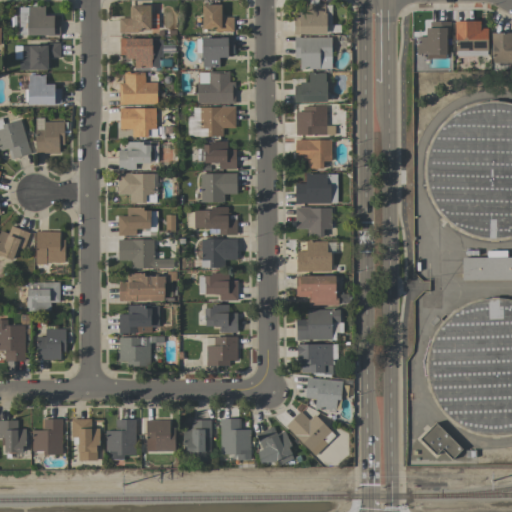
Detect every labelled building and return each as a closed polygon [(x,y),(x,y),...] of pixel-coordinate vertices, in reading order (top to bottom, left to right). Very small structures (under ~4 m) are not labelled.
[(330,34),(330,5),(318,5),(318,0),(314,0),(307,0),(307,15),(293,15),(294,34),(330,34)] [(233,31),(233,17),(220,17),(221,5),(202,4),(202,30),(233,31)] [(118,32),(150,32),(150,6),(129,5),(129,18),(119,18),(118,32)] [(59,35),(59,17),(44,17),(44,6),(28,6),(28,13),(18,13),(18,36),(59,35)] [(448,22),(427,21),(427,37),(416,37),(416,53),(425,54),(425,59),(447,59),(448,22)] [(487,28),(479,28),(480,22),(456,21),(455,56),(487,57),(487,28)] [(491,63),(511,62),(511,32),(491,33),(491,63)] [(233,56),(233,37),(196,38),(196,53),(201,53),(202,68),(218,67),(218,57),(233,56)] [(330,37),(294,38),(294,59),(299,59),(299,70),(331,69),(330,37)] [(151,38),(119,38),(119,58),(133,57),(134,68),(152,68),(151,38)] [(29,70),(47,70),(47,58),(60,57),(59,44),(29,45),(29,70)] [(28,45),(20,45),(20,70),(28,70),(28,45)] [(118,83),(118,105),(156,104),(156,82),(144,83),(144,72),(124,73),(124,83),(118,83)] [(196,72),(197,104),(234,103),(234,81),(229,81),(229,72),(196,72)] [(326,102),(325,72),(308,73),(308,84),(293,84),(294,103),(326,102)] [(60,86),(45,86),(45,75),(27,75),(27,105),(60,105),(60,86)] [(426,185),(444,221),(477,236),(511,237),(511,103),(478,102),(443,120),(427,154),(426,185)] [(295,136),(334,135),(334,125),(326,125),(325,106),(303,106),(303,112),(295,112),(295,136)] [(234,107),(191,108),(191,137),(222,136),(222,128),(234,128),(234,107)] [(155,108),(119,108),(119,129),(131,130),(131,137),(147,137),(147,129),(155,129),(155,108)] [(20,119),(2,124),(1,119),(0,118),(0,148),(7,146),(11,159),(29,154),(20,119)] [(63,120),(35,121),(35,153),(59,153),(58,145),(63,145),(63,120)] [(331,140),(294,140),(294,159),(307,160),(306,168),(323,169),(323,161),(330,161),(331,140)] [(118,150),(117,170),(135,170),(135,163),(149,164),(149,142),(126,142),(126,150),(118,150)] [(235,149),(227,150),(227,142),(202,142),(203,164),(217,163),(217,169),(235,169),(235,149)] [(154,173),(117,174),(117,195),(129,195),(129,203),(155,203),(154,173)] [(200,174),(200,202),(224,202),(224,194),(236,194),(235,173),(200,174)] [(294,203),(336,204),(336,174),(305,174),(305,184),(294,184),(294,203)] [(117,235),(135,235),(135,230),(156,230),(156,211),(142,211),(142,208),(126,208),(126,215),(117,215),(117,235)] [(194,229),(208,229),(208,235),(236,234),(236,215),(227,216),(227,208),(193,209),(194,229)] [(330,208),(294,208),(295,229),(307,229),(307,236),(323,236),(323,229),(331,229),(330,208)] [(1,231),(0,233),(0,256),(12,261),(17,247),(23,249),(29,233),(11,226),(8,234),(1,231)] [(64,263),(64,239),(59,239),(59,232),(35,232),(35,263),(64,263)] [(153,240),(118,239),(118,261),(129,261),(129,268),(172,268),(172,259),(153,259),(153,240)] [(236,239),(201,239),(200,268),(224,268),(224,260),(236,260),(236,239)] [(327,241),(306,241),(306,252),(295,252),(295,272),(330,272),(330,251),(327,251),(327,241)] [(461,258),(511,257),(511,280),(461,280),(461,258)] [(118,282),(118,301),(164,301),(163,274),(126,275),(126,282),(118,282)] [(236,281),(228,281),(227,274),(197,274),(198,295),(218,295),(218,300),(236,300),(236,281)] [(295,297),(308,297),(308,306),(336,305),(335,275),(295,276),(295,297)] [(59,282),(26,282),(26,311),(49,311),(49,302),(58,302),(59,282)] [(499,435),(511,431),(511,300),(488,298),(450,310),(429,350),(427,374),(441,415),(475,433),(499,435)] [(118,334),(151,333),(151,327),(158,327),(157,305),(126,306),(127,314),(117,314),(118,334)] [(227,305),(204,306),(204,327),(218,326),(218,333),(237,332),(236,313),(228,313),(227,305)] [(295,340),(335,340),(335,333),(340,333),(340,310),(306,310),(306,319),(295,319),(295,340)] [(24,361),(23,325),(6,326),(6,319),(0,319),(0,350),(4,351),(5,361),(24,361)] [(64,329),(45,329),(45,337),(36,337),(36,360),(63,360),(64,329)] [(205,346),(206,365),(237,364),(236,336),(213,337),(213,345),(205,346)] [(149,365),(150,338),(118,337),(118,365),(149,365)] [(298,344),(298,373),(331,374),(332,359),(336,360),(336,345),(298,344)] [(341,381),(306,377),(304,398),(314,399),(313,409),(338,411),(341,381)] [(314,414),(308,420),(300,411),(284,425),(314,456),(335,437),(314,414)] [(239,418),(219,419),(220,453),(250,453),(249,429),(240,429),(239,418)] [(61,453),(62,419),(41,419),(41,430),(31,430),(31,453),(61,453)] [(135,420),(115,419),(115,431),(107,431),(106,459),(124,460),(124,455),(135,456),(135,420)] [(24,429),(17,429),(17,420),(0,420),(0,453),(24,453),(24,429)] [(78,461),(98,461),(97,428),(91,428),(90,420),(70,420),(71,437),(77,437),(78,461)] [(172,420),(145,420),(146,451),(173,451),(172,420)] [(210,420),(191,420),(191,429),(183,429),(182,453),(194,453),(194,461),(210,461),(210,420)] [(440,449),(435,454),(419,439),(434,422),(461,448),(451,459),(440,449)] [(283,431),(275,434),(273,428),(255,435),(260,449),(256,451),(261,465),(275,460),(277,465),(294,459),(283,431)]
